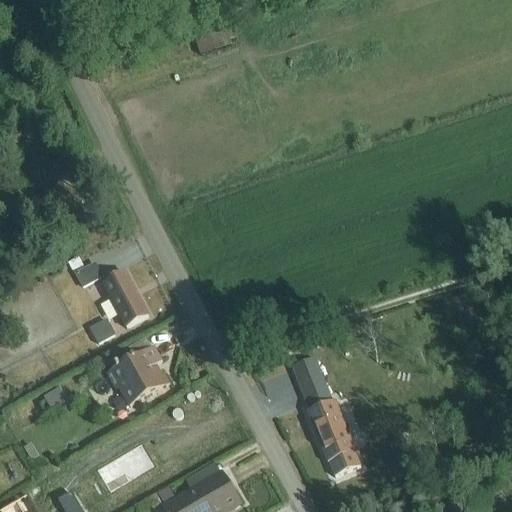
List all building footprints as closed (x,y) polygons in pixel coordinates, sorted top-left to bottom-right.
[(234,30),(164,53),(168,67),(200,57),(201,61),(233,51),(231,44),(238,42),(234,30)] [(36,251),(46,265),(70,249),(60,235),(36,251)] [(79,260),(69,266),(83,292),(104,280),(96,266),(85,271),(79,260)] [(125,275),(102,287),(126,333),(149,321),(125,275)] [(111,304),(102,309),(109,324),(119,319),(111,304)] [(108,324),(91,332),(99,348),(116,339),(108,324)] [(146,341),(128,351),(134,362),(152,352),(146,341)] [(107,377),(115,391),(117,390),(129,411),(170,387),(165,378),(158,382),(151,370),(162,364),(154,350),(152,352),(134,362),(107,377)] [(320,391),(336,382),(331,372),(314,381),(320,391)] [(61,391),(45,400),(52,413),(68,404),(61,391)] [(336,405),(308,416),(335,481),(362,470),(336,405)] [(34,406),(16,417),(21,427),(40,417),(34,406)] [(391,451),(411,444),(407,432),(387,439),(391,451)] [(126,457),(94,475),(111,504),(142,487),(126,457)] [(186,484),(192,495),(222,478),(215,466),(186,484)] [(224,477),(222,478),(192,495),(177,504),(166,511),(163,511),(234,511),(242,508),(224,477)] [(168,490),(135,510),(136,511),(153,511),(163,506),(166,511),(177,504),(168,490)]
